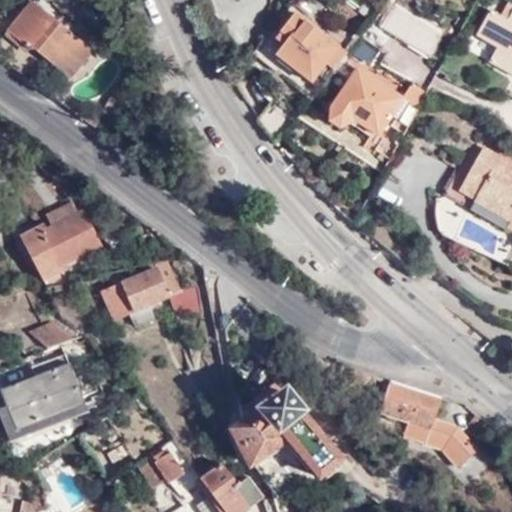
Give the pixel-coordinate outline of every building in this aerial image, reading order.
[(28,0),(4,32),(26,50),(28,47),(66,77),(89,48),(28,0)] [(326,63),(333,68),(346,51),(296,10),(279,32),(287,38),(275,53),(311,81),(326,63)] [(492,10),(477,34),(498,47),(489,60),(511,73),(511,78),(503,93),(511,97),(511,11),(507,19),(492,10)] [(398,34),(409,41),(420,21),(409,14),(398,34)] [(444,34),(420,21),(409,41),(432,55),(444,34)] [(357,68),(330,107),(329,121),(338,127),(349,120),(352,117),(378,134),(402,99),(357,68)] [(402,99),(417,106),(426,91),(410,83),(402,99)] [(277,142),(294,120),(273,98),(259,115),(277,142)] [(97,122),(102,114),(90,105),(84,112),(97,122)] [(277,142),(259,115),(257,117),(275,144),(277,142)] [(511,163),(484,147),(470,171),(461,166),(445,193),(504,228),(507,223),(511,226),(511,163)] [(50,228),(78,214),(71,201),(44,215),(50,228)] [(82,212),(78,214),(50,228),(51,229),(46,231),(41,224),(19,236),(42,280),(65,267),(62,262),(97,244),(82,212)] [(168,285),(178,281),(165,252),(161,252),(152,256),(157,266),(100,292),(113,321),(170,296),(173,295),(172,293),(172,292),(168,285)] [(180,323),(200,314),(195,283),(172,293),(173,295),(170,296),(180,323)] [(48,348),(72,339),(51,320),(27,329),(48,348)] [(87,354),(80,335),(72,339),(48,348),(30,355),(36,376),(0,389),(0,392),(6,406),(0,408),(0,420),(9,442),(87,410),(67,362),(87,354)] [(336,386),(347,397),(361,384),(376,389),(380,376),(371,374),(355,368),(336,386)] [(379,412),(429,428),(424,442),(442,448),(457,465),(475,450),(455,427),(433,420),(441,396),(390,381),(389,380),(379,412)] [(246,404),(238,410),(240,424),(232,430),(251,466),(256,463),(288,441),(313,469),(321,478),(343,459),(276,381),(254,398),(263,408),(254,416),(246,404)] [(469,423),(479,432),(486,423),(485,420),(477,413),(469,423)] [(251,466),(271,490),(279,498),(313,469),(288,441),(256,463),(251,466)] [(198,511),(188,499),(198,493),(169,451),(153,462),(165,479),(166,478),(183,503),(170,511),(198,511)] [(165,479),(153,462),(148,453),(135,461),(152,486),(165,479)] [(224,511),(242,511),(248,508),(233,488),(238,484),(221,463),(200,479),(224,511)] [(248,508),(262,497),(261,496),(248,476),(238,484),(233,488),(248,508)]
